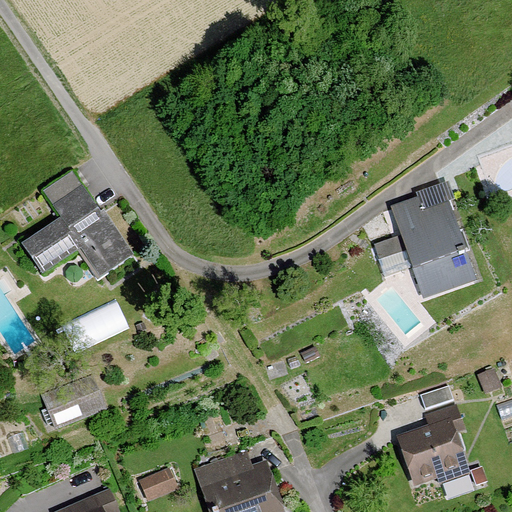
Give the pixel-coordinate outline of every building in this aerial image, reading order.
[(125,257),(68,172),(38,192),(54,216),(10,245),(23,264),(64,237),(92,279),(125,257)] [(411,197),(385,206),(418,297),(470,278),(442,201),(450,198),(443,179),(409,191),(411,197)] [(495,371),(477,377),(484,396),(502,390),(495,371)] [(70,418),(57,384),(45,389),(58,423),(70,418)] [(448,388),(421,397),(425,411),(453,402),(448,388)] [(448,423),(393,438),(407,488),(463,473),(448,423)] [(244,453),(190,471),(204,511),(279,511),(264,468),(251,473),(244,453)] [(172,463),(141,474),(149,495),(180,484),(172,463)] [(99,511),(96,503),(74,511),(99,511)]
